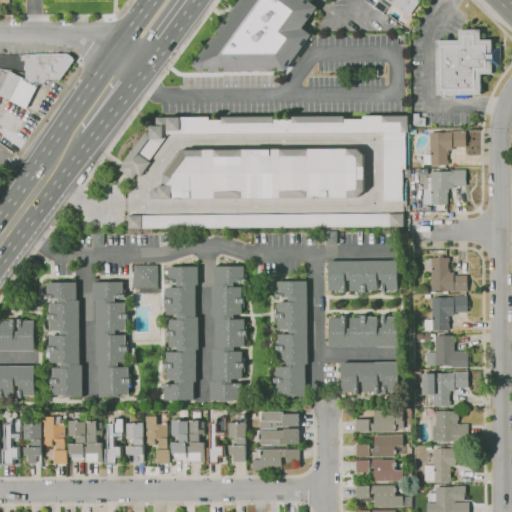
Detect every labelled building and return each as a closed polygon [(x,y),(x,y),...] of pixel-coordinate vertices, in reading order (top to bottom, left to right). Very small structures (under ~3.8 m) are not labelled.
[(201,72),(192,65),(239,0),(307,0),(317,7),(302,28),(312,35),(285,71),(201,72)] [(419,0),(408,16),(386,0),(419,0)] [(436,95),(436,41),(459,40),(459,30),(480,29),(480,40),(492,40),(492,47),(500,47),(500,66),(492,66),(492,74),(480,74),(481,94),(436,95)] [(25,78),(24,54),(67,53),(71,56),(74,59),(58,81),(45,81),(44,85),(32,84),(32,82),(25,78)] [(36,87),(25,109),(0,95),(0,88),(9,71),(23,78),(22,80),(36,87)] [(403,201),(383,201),(383,132),(168,133),(148,161),(150,162),(140,177),(136,174),(132,179),(119,170),(123,164),(121,163),(132,149),(133,149),(145,132),(150,132),(150,126),(156,126),(156,117),(209,117),(209,120),(222,120),(222,116),(273,116),(273,120),(293,120),(293,116),(344,116),(344,119),(363,119),(363,116),(408,116),(408,132),(405,132),(405,168),(402,168),(403,201)] [(444,167),(438,167),(438,165),(430,166),(430,165),(424,165),(424,155),(430,155),(430,133),(445,133),(445,132),(451,132),(451,131),(465,130),(466,146),(453,147),(453,150),(448,151),(448,154),(447,154),(447,160),(448,160),(448,165),(444,165),(444,167)] [(365,190),(358,197),(153,198),(153,189),(159,189),(159,185),(165,185),(165,174),(183,150),(358,149),(364,155),(365,190)] [(423,204),(423,177),(431,177),(431,172),(445,172),(445,169),(452,169),(452,170),(466,170),(466,186),(453,186),(453,189),(448,189),(448,192),(447,192),(447,204),(423,204)] [(404,227),(128,228),(128,215),(403,213),(404,213),(404,216),(404,227)] [(326,245),(325,231),(336,231),(336,244),(326,245)] [(103,246),(92,246),(92,233),(103,233),(103,246)] [(467,292),(449,292),(449,291),(431,291),(431,271),(424,271),(424,258),(431,258),(438,258),(438,256),(443,256),(443,258),(449,258),(449,262),(448,262),(448,268),(450,268),(450,272),(454,272),(454,275),(467,275),(467,292)] [(366,293),(361,293),(361,290),(350,291),(350,279),(345,279),(345,284),(346,284),(346,293),(341,293),(341,290),(329,290),(329,261),(397,260),(398,289),(385,290),(385,292),(381,293),(381,279),(377,279),(377,290),(366,290),(366,293)] [(158,294),(135,295),(135,289),(133,289),(133,265),(158,265),(158,294)] [(187,402),(173,402),(173,400),(164,400),(164,388),(162,388),(162,384),(170,384),(170,385),(176,385),(176,379),(166,379),(166,368),(164,368),(164,363),(166,363),(166,352),(177,352),(177,347),(169,347),(169,336),(167,336),(167,331),(169,331),(169,319),(176,319),(176,315),(166,315),(166,304),(164,304),(164,298),(166,298),(166,288),(177,288),(177,282),(175,282),(175,283),(166,283),(166,279),(168,279),(168,267),(198,266),(198,284),(196,284),(196,317),(199,317),(199,349),(196,349),(197,381),(194,381),(194,400),(187,400),(187,402)] [(234,402),(220,402),(220,400),(210,400),(210,381),(212,381),(212,349),(215,349),(214,317),(212,317),(212,285),(214,285),(214,267),(245,266),(245,282),(234,282),(234,287),(242,287),(242,298),(244,298),(244,303),(242,303),(242,314),(234,314),(234,319),(245,319),(245,330),(247,330),(247,336),(245,336),(245,346),(235,346),(235,351),(242,351),(242,362),(244,362),(244,367),(242,367),(243,378),(232,378),(232,384),(233,384),(233,383),(242,383),(242,387),(240,387),(240,400),(234,400),(234,402)] [(306,397),(276,397),(276,392),(273,392),(273,387),(276,387),(276,383),(273,383),(273,377),(276,377),(276,367),(286,367),(286,362),(278,362),(277,351),(276,351),(276,345),(278,345),(278,335),(288,335),(288,330),(278,330),(278,318),(276,319),(276,313),(278,313),(278,302),(288,302),(288,297),(284,297),(284,298),(276,298),(275,294),(278,294),(278,281),(307,281),(308,364),(305,364),(306,397)] [(82,398),(63,398),(63,395),(53,395),(53,384),(50,384),(50,378),(52,378),(52,368),(61,368),(61,362),(50,363),(50,352),(48,352),(48,346),(50,346),(50,336),(60,335),(60,330),(50,331),(49,320),(47,320),(47,314),(49,314),(49,303),(58,303),(58,297),(54,297),(54,299),(45,299),(45,294),(47,294),(47,282),(77,282),(77,300),(79,300),(80,365),(82,365),(82,398)] [(118,398),(98,398),(98,365),(96,365),(96,300),(93,300),(93,282),(122,282),(122,294),(124,294),(124,298),(116,298),(116,303),(126,303),(126,313),(127,313),(127,319),(126,319),(126,330),(116,330),(116,335),(126,335),(126,346),(128,346),(128,351),(126,351),(126,362),(118,362),(118,367),(128,367),(128,378),(130,378),(130,383),(128,383),(128,395),(118,395),(118,398)] [(449,330),(424,330),(424,320),(432,319),(432,298),(446,298),(446,297),(452,297),(452,296),(467,296),(467,302),(469,301),(469,308),(467,308),(467,312),(454,312),(454,315),(448,315),(448,321),(449,321),(449,326),(448,326),(449,330)] [(330,347),(329,318),(342,317),(342,315),(346,315),(346,324),(345,324),(345,328),(350,328),(350,317),(361,317),(361,315),(366,315),(366,317),(377,317),(378,327),(382,327),(382,324),(382,315),(386,315),(386,317),(398,317),(398,347),(330,347)] [(0,351),(0,321),(10,321),(10,319),(14,319),(14,328),(14,331),(19,331),(19,328),(18,328),(18,319),(22,319),(22,321),(34,321),(34,351),(0,351)] [(467,367),(452,367),(452,366),(426,366),(426,352),(435,352),(435,336),(453,336),(453,338),(455,338),(455,342),(454,342),(454,351),(467,351),(467,356),(469,356),(469,364),(467,364),(467,367)] [(387,394),(382,394),(382,385),(383,385),(383,380),(378,380),(378,386),(379,386),(379,394),(375,395),(375,392),(362,392),(362,381),(357,381),(357,386),(358,386),(358,395),(354,395),(354,392),(342,392),(342,384),(339,384),(339,370),(341,370),(341,363),(398,362),(399,392),(387,392),(387,394)] [(3,398),(0,398),(0,366),(34,366),(35,396),(22,396),(22,398),(18,398),(18,389),(19,389),(19,384),(14,384),(14,396),(3,396),(3,398)] [(412,382),(412,372),(421,371),(421,381),(412,382)] [(451,406),(433,406),(432,395),(423,395),(423,374),(447,374),(447,373),(452,372),(452,371),(468,371),(468,388),(455,388),(455,391),(449,391),(449,401),(450,401),(451,406)] [(395,431),(356,432),(356,425),(356,419),(369,419),(369,423),(374,423),(374,421),(374,410),(402,410),(402,421),(395,421),(395,431)] [(468,442),(453,443),(453,441),(432,441),(432,425),(435,425),(435,411),(456,411),(456,414),(458,414),(458,420),(457,420),(457,424),(467,424),(468,442)] [(277,430),(261,430),(261,421),(262,421),(262,418),(260,418),(260,412),(284,412),(284,413),(299,413),(299,420),(299,427),(284,427),(284,428),(277,428),(277,430)] [(170,463),(157,463),(157,450),(158,450),(158,438),(154,438),(154,445),(146,445),(145,416),(157,416),(157,425),(167,425),(167,450),(169,450),(170,463)] [(67,464),(54,464),(54,450),(56,450),(56,439),(52,439),(52,446),(43,446),(43,417),(60,417),(60,425),(65,425),(65,450),(67,450),(67,464)] [(118,465),(105,465),(105,448),(107,448),(107,423),(114,423),(114,417),(124,418),(124,437),(122,437),(122,439),(116,439),(116,446),(122,446),(122,459),(118,459),(118,465)] [(14,466),(2,466),(2,449),(4,449),(4,424),(11,424),(11,418),(22,418),(22,438),(19,438),(19,440),(13,440),(13,447),(20,447),(20,459),(14,459),(14,466)] [(186,457),(174,457),(174,453),(172,453),(172,442),(179,442),(179,435),(171,435),(171,419),(178,419),(178,421),(188,421),(188,443),(186,443),(186,457)] [(219,464),(208,464),(208,448),(209,448),(209,423),(216,423),(216,419),(225,419),(225,431),(227,431),(227,436),(224,436),(224,439),(218,439),(218,445),(224,445),(224,459),(219,459),(219,464)] [(83,458),(72,458),(72,453),(69,453),(69,444),(77,444),(77,436),(69,436),(69,420),(77,420),(77,422),(86,422),(86,443),(83,443),(83,458)] [(99,462),(86,462),(86,455),(86,447),(88,447),(88,421),(97,420),(97,422),(102,422),(102,434),(97,434),(97,443),(102,443),(102,461),(99,461),(99,462)] [(205,460),(189,461),(189,446),(190,446),(190,420),(200,420),(200,422),(204,422),(204,429),(205,429),(205,435),(200,435),(200,442),(204,442),(205,460)] [(37,464),(29,464),(29,456),(25,456),(25,447),(32,447),(32,439),(24,439),(24,424),(31,424),(31,423),(34,423),(34,422),(40,422),(40,424),(41,424),(41,455),(42,455),(42,462),(37,462),(37,464)] [(139,463),(131,463),(131,455),(127,455),(127,446),(134,446),(134,438),(126,438),(126,423),(137,423),(137,422),(143,422),(143,461),(139,461),(139,463)] [(234,461),(234,454),(230,454),(229,446),(237,446),(237,438),(229,438),(229,423),(236,423),(236,422),(246,422),(246,461),(234,461)] [(273,446),(273,445),(260,445),(260,435),(258,435),(258,431),(260,431),(260,430),(284,430),(284,429),(299,428),(299,445),(287,445),(287,446),(273,446)] [(356,457),(356,444),(369,444),(369,449),(375,449),(374,435),(403,435),(403,455),(396,455),(396,456),(356,457)] [(450,482),(434,482),(434,481),(424,481),(424,466),(434,465),(433,449),(448,448),(453,448),(453,447),(464,447),(464,463),(456,463),(456,466),(450,466),(450,482)] [(281,471),(253,471),(253,460),(261,460),(260,449),(299,449),(299,461),(286,461),(286,457),(281,457),(281,471)] [(403,481),(374,481),(374,468),(370,468),(370,476),(359,476),(359,473),(356,473),(356,460),(395,460),(395,471),(403,470),(403,473),(405,473),(405,478),(403,478),(403,481)] [(375,507),(374,494),(370,494),(370,502),(360,502),(360,498),(356,498),(356,486),(369,486),(395,486),(395,496),(412,496),(412,507),(375,507)] [(469,511),(427,511),(427,503),(435,503),(435,487),(453,487),(453,486),(465,486),(465,497),(464,497),(464,501),(455,501),(455,503),(469,503),(469,511)]
